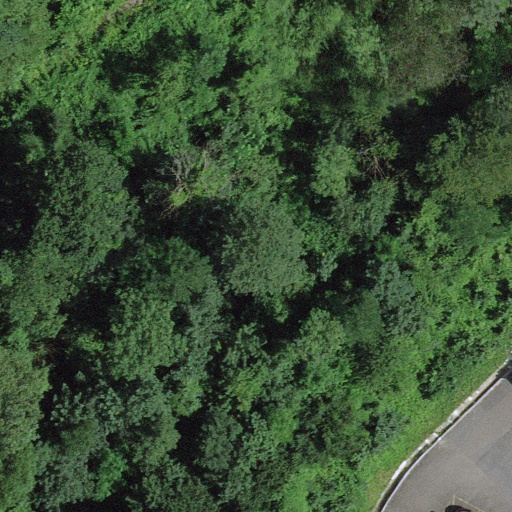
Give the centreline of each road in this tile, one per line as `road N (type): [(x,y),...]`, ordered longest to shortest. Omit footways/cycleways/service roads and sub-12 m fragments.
road 1 (track): [(0,197),(124,111),(194,14),(233,0)]
road 2 (unknown): [(511,392),(437,511)]
